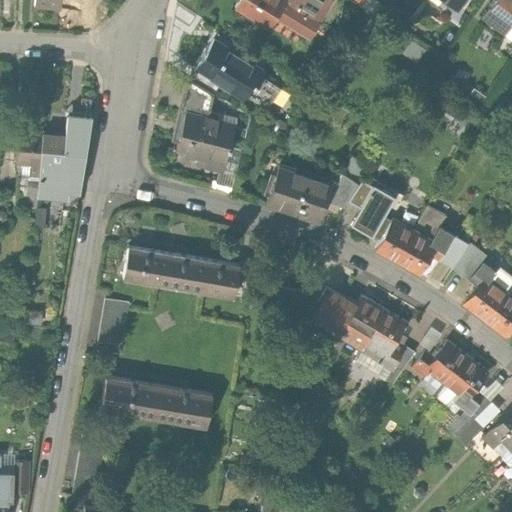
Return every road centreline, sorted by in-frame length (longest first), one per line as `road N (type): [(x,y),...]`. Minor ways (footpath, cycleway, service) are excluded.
road 1 (residential): [(104,181),(237,214),(372,263),(511,362)]
road 2 (residential): [(104,181),(43,511)]
road 3 (residential): [(131,55),(0,46)]
road 4 (residential): [(131,55),(104,181)]
